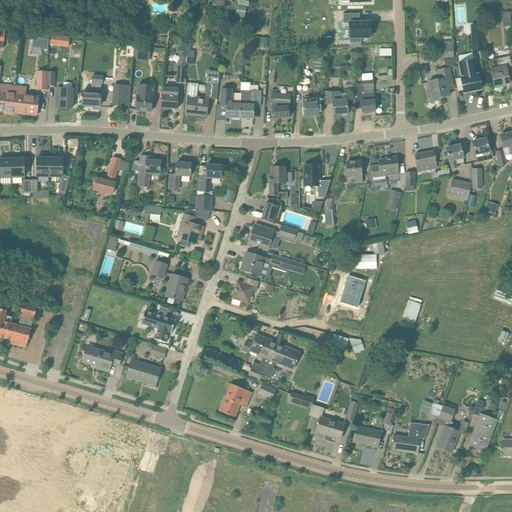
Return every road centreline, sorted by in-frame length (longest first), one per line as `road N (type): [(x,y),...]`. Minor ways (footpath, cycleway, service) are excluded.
road 1 (unclassified): [(511,488),(352,476),(169,422)]
road 2 (residential): [(169,422),(259,142)]
road 3 (residential): [(0,132),(259,142)]
road 4 (residential): [(50,387),(97,234),(65,218)]
road 5 (residential): [(259,142),(402,133)]
road 6 (unclassified): [(169,422),(50,387)]
